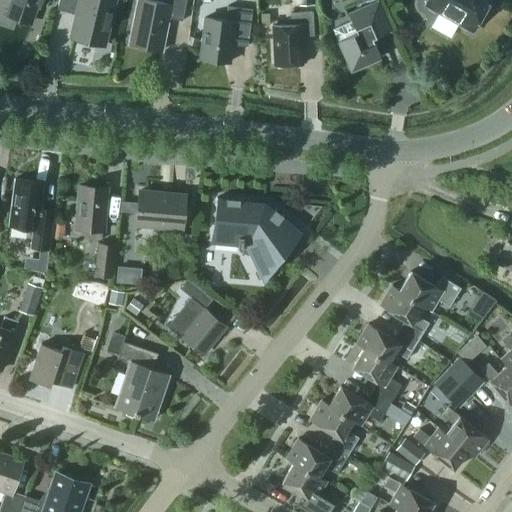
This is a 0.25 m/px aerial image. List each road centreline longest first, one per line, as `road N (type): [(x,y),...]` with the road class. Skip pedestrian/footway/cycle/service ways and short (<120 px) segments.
road 1 (tertiary): [(386,151),(0,106)]
road 2 (residential): [(187,467),(372,227),(386,151)]
road 3 (residential): [(187,467),(0,403)]
road 4 (tertiary): [(511,117),(446,148),(386,151)]
